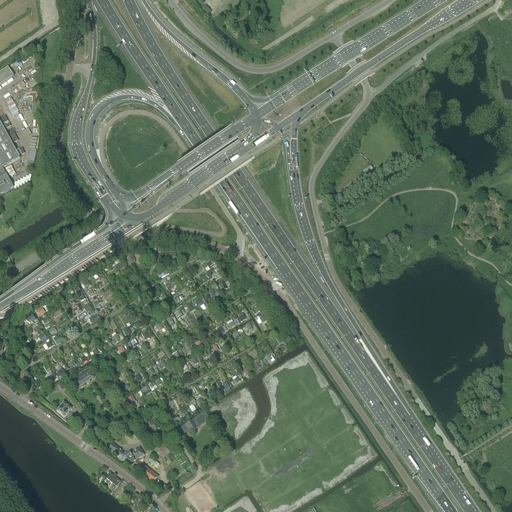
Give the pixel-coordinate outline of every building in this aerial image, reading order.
[(0,73),(0,85),(14,76),(8,68),(0,73)] [(0,195),(13,188),(12,186),(2,168),(20,158),(0,122),(0,195)] [(9,135),(13,143),(18,140),(15,132),(9,135)] [(373,170),(374,169),(372,165),(371,166),(362,171),(364,175),(373,170)] [(194,310),(191,304),(186,307),(190,313),(194,310)] [(127,336),(132,333),(128,327),(123,330),(127,336)] [(219,335),(225,332),(222,328),(221,327),(216,330),(219,335)] [(46,338),(44,333),(35,339),(37,344),(46,338)] [(70,369),(76,366),(73,361),(70,363),(71,363),(68,365),(70,369)] [(262,368),(258,362),(253,365),(257,371),(262,368)] [(81,387),(94,378),(93,378),(90,373),(89,372),(92,371),(93,367),(90,368),(87,369),(84,370),(82,372),(79,374),(77,376),(74,378),(72,381),(71,383),(74,383),(77,381),(78,382),(77,382),(81,387)] [(246,376),(251,373),(250,372),(251,372),(250,370),(249,371),(247,367),(242,370),(246,376)] [(65,374),(62,369),(58,372),(59,373),(56,375),(58,378),(65,374)] [(42,387),(38,380),(34,383),(38,389),(42,387)] [(150,391),(147,386),(139,390),(142,395),(150,391)] [(135,400),(132,395),(127,398),(131,404),(135,400)] [(56,411),(64,417),(71,409),(63,403),(56,411)] [(180,421),(177,415),(175,417),(174,416),(171,418),(175,424),(180,421)] [(206,421),(202,415),(173,433),(177,440),(206,421)] [(151,427),(159,422),(156,418),(149,423),(151,427)] [(170,453),(163,443),(156,449),(163,458),(170,453)] [(137,460),(144,455),(139,448),(131,454),(130,452),(126,454),(125,452),(124,453),(118,448),(113,444),(109,450),(114,453),(118,457),(121,456),(122,457),(122,460),(124,462),(127,463),(129,465),(135,461),(136,462),(138,461),(137,460)] [(156,468),(159,465),(151,457),(148,461),(156,468)] [(158,477),(138,461),(136,462),(132,467),(153,483),(158,477)] [(121,482),(110,473),(106,478),(117,487),(121,482)] [(134,502),(136,499),(125,488),(123,490),(134,502)]
